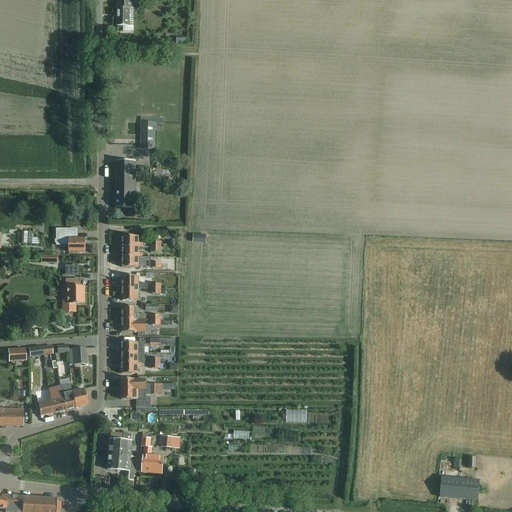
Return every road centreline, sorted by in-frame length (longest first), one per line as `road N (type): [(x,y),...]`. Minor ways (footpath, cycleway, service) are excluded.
road 1 (residential): [(100,341),(101,117)]
road 2 (tertiary): [(77,492),(282,511)]
road 3 (residential): [(0,465),(19,436),(93,412),(100,341)]
